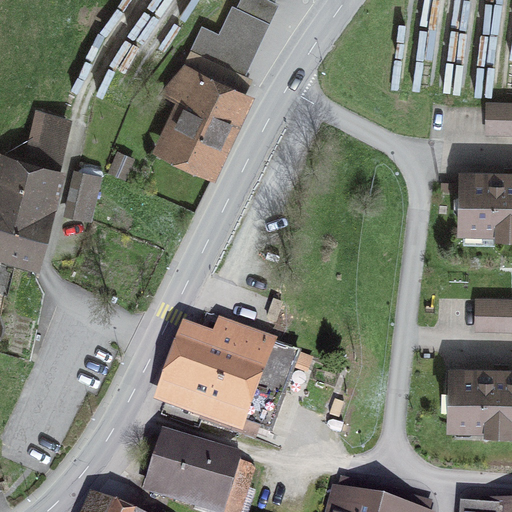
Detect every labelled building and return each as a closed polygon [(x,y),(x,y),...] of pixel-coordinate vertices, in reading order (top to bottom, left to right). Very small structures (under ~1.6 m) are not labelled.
[(194,56),(238,77),(274,2),(268,0),(240,0),(237,8),(232,6),(219,34),(202,26),(189,54),(194,56)] [(248,81),(238,77),(194,56),(165,91),(188,102),(167,147),(208,166),(248,81)] [(511,103),(487,103),(487,132),(511,132),(511,103)] [(41,115),(31,164),(5,157),(0,178),(0,247),(31,255),(67,122),(41,115)] [(126,174),(134,155),(118,148),(110,167),(126,174)] [(67,212),(89,218),(98,178),(76,173),(67,212)] [(511,176),(465,176),(463,228),(511,229),(511,176)] [(511,300),(476,299),(476,328),(511,328),(511,300)] [(299,355),(225,327),(217,347),(190,337),(168,396),(235,421),(235,420),(270,433),(299,355)] [(511,373),(454,372),(452,424),(511,425),(511,373)] [(219,507),(233,464),(166,443),(151,493),(182,502),(184,496),(219,507)] [(390,511),(340,499),(336,511),(390,511)]
